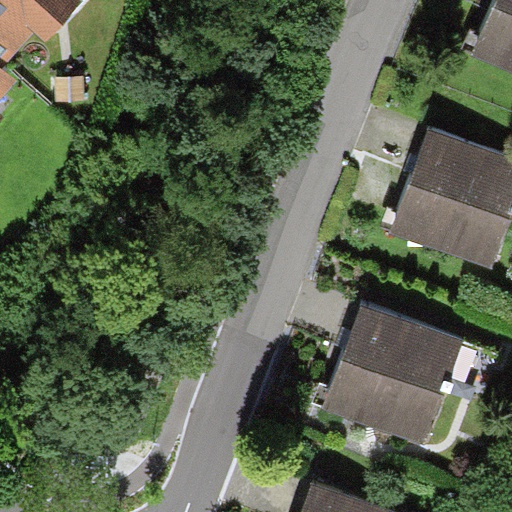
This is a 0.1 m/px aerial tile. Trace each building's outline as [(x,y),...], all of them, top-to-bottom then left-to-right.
[(0,0),(0,89),(26,63),(4,41),(44,0),(0,0)] [(511,0),(491,0),(467,57),(511,77),(511,0)] [(511,208),(511,165),(429,132),(390,227),(488,268),(511,208)] [(466,330),(361,289),(320,392),(425,433),(466,330)] [(404,511),(317,476),(302,511),(404,511)]
